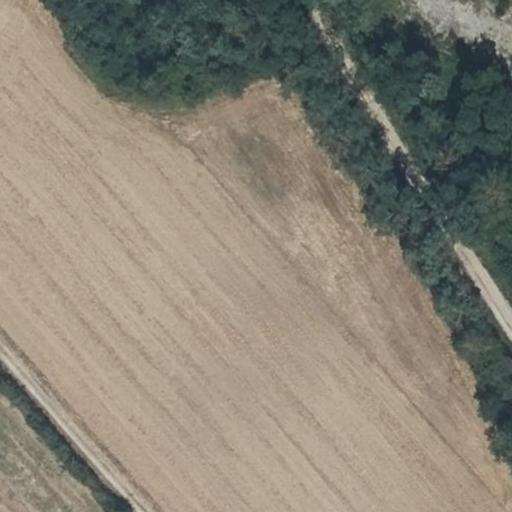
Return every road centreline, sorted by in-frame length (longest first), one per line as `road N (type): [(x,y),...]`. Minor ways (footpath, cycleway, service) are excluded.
road 1 (track): [(511,279),(429,175),(333,0)]
road 2 (track): [(132,511),(0,356)]
